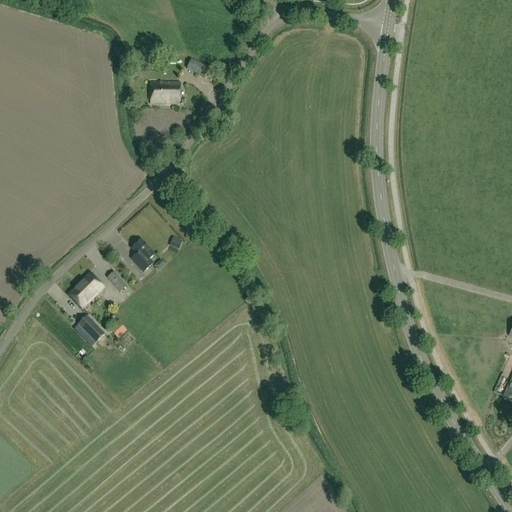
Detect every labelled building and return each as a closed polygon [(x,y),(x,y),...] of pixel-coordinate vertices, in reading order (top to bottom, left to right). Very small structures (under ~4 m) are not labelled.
[(203,78),(208,68),(191,59),(187,69),(203,78)] [(180,105),(180,83),(150,83),(150,104),(180,105)] [(143,273),(153,263),(150,259),(155,254),(142,239),(131,249),(136,254),(131,259),(143,273)] [(157,265),(161,270),(168,265),(165,260),(157,265)] [(120,293),(127,287),(114,273),(107,279),(120,293)] [(84,287),(95,298),(104,288),(90,274),(79,285),(82,288),(84,287)] [(82,310),(95,298),(84,287),(82,288),(79,285),(68,295),(82,310)] [(95,343),(104,335),(87,316),(78,325),(95,343)] [(120,341),(123,349),(132,345),(128,337),(120,341)]
